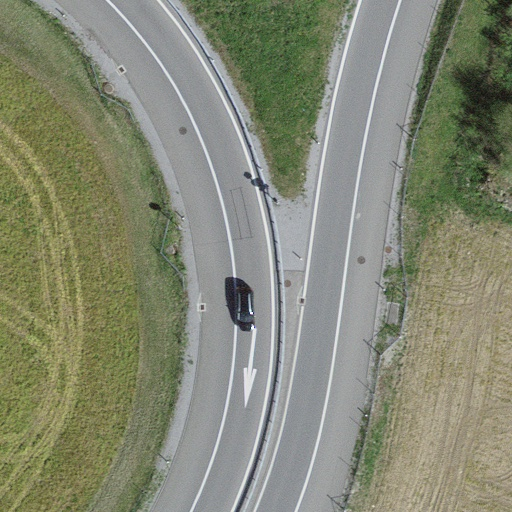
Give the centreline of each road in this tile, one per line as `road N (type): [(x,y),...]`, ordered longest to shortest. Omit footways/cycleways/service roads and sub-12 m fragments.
road 1 (trunk): [(130,0),(165,37),(215,122),(245,214),(255,322),(240,433),(209,511)]
road 2 (trunk): [(272,511),(297,446),(342,156),(382,0)]
